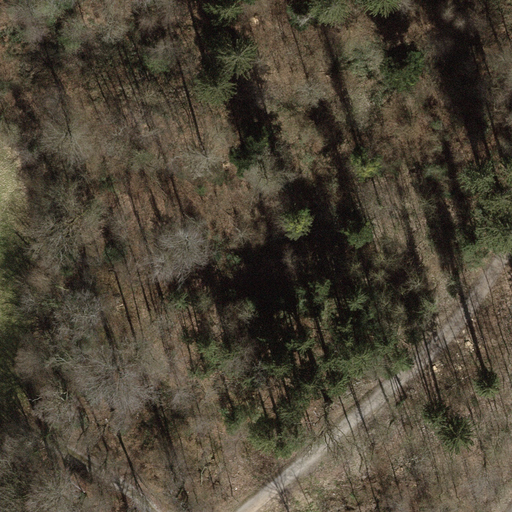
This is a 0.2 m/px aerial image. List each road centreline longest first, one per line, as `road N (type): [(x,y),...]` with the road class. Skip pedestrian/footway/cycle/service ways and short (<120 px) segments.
road 1 (track): [(511,249),(431,348),(239,511)]
road 2 (track): [(156,511),(129,488),(0,416)]
